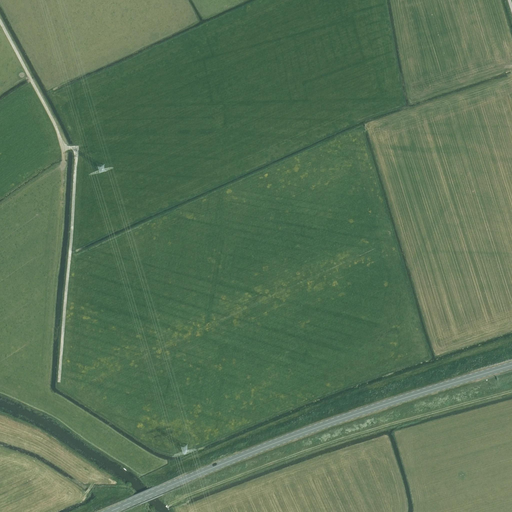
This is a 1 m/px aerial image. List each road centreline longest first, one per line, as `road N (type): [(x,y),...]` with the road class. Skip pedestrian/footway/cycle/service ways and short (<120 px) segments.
road 1 (primary): [(109,511),(315,427),(511,365)]
road 2 (track): [(58,381),(76,148),(62,148),(0,21)]
